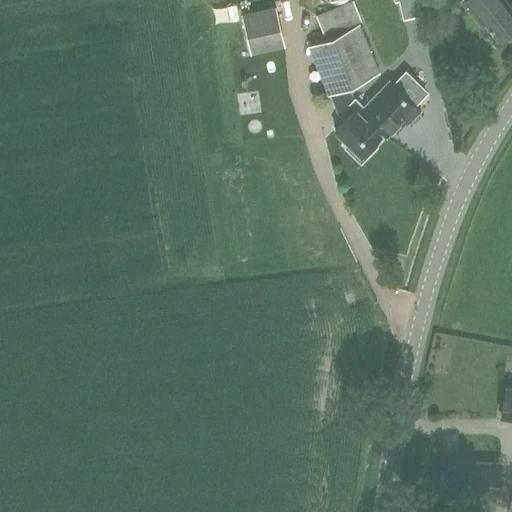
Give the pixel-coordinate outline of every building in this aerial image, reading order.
[(498,38),(511,26),(511,10),(503,0),(460,0),(460,1),(482,28),(486,24),(498,38)] [(245,14),(253,51),(284,44),(276,7),(245,14)] [(356,25),(305,46),(325,94),(327,94),(336,115),(337,113),(351,99),(345,86),(376,73),(356,25)] [(229,79),(232,106),(288,101),(285,74),(229,79)] [(343,119),(334,129),(348,142),(344,147),(360,162),(375,145),(371,141),(380,131),(385,136),(403,116),(407,121),(420,107),(388,78),(363,105),(354,96),(351,99),(337,113),(343,119)] [(511,388),(507,387),(502,414),(511,416),(511,388)] [(441,461),(440,492),(473,493),(472,511),(492,511),(493,494),(497,494),(498,463),(441,461)]
